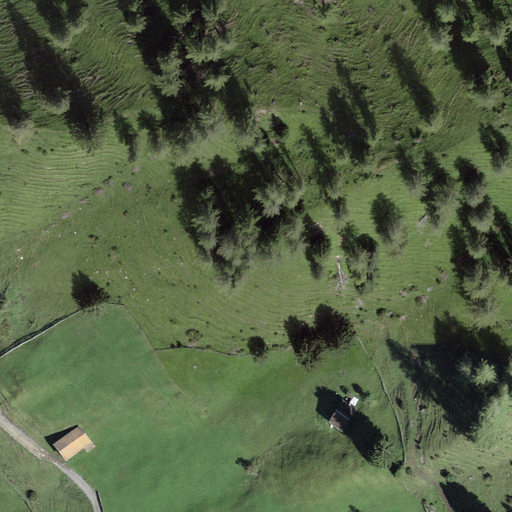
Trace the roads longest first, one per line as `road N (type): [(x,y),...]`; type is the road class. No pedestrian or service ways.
road 1 (track): [(450,511),(444,489),(414,465),(407,377),(385,345)]
road 2 (track): [(110,511),(98,482),(0,391)]
